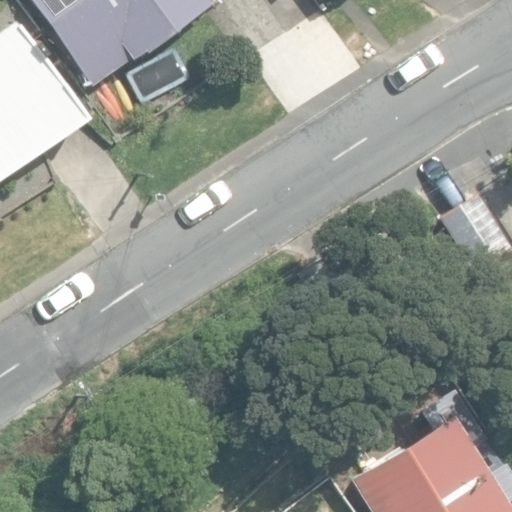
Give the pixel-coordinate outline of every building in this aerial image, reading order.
[(29,0),(89,83),(205,0),(29,0)] [(0,26),(0,171),(79,115),(10,19),(0,26)] [(437,217),(474,274),(511,250),(511,248),(476,192),(437,217)] [(317,258),(356,318),(397,291),(357,232),(317,258)] [(343,474),(367,511),(508,511),(442,410),(343,474)]
